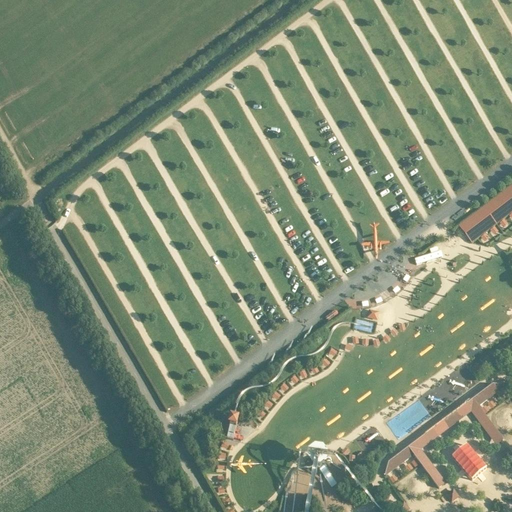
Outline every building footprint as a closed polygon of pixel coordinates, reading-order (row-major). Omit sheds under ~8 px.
[(511,186),(458,227),(471,244),(511,213),(511,186)] [(492,386),(389,465),(385,477),(413,456),(439,490),(445,485),(420,451),(471,413),(496,447),(503,442),(477,408),(505,387),(505,386),(492,386)] [(235,419),(230,418),(228,428),(229,428),(226,440),(233,442),(236,430),(237,430),(239,420),(235,419)] [(471,481),(486,468),(466,445),(450,458),(471,481)] [(500,455),(505,462),(511,456),(507,450),(500,455)] [(323,455),(315,454),(308,458),(308,461),(307,465),(310,470),(312,473),(314,473),(319,473),(323,471),(326,469),(327,463),(327,461),(323,455)] [(445,496),(451,504),(459,498),(453,490),(445,496)]
